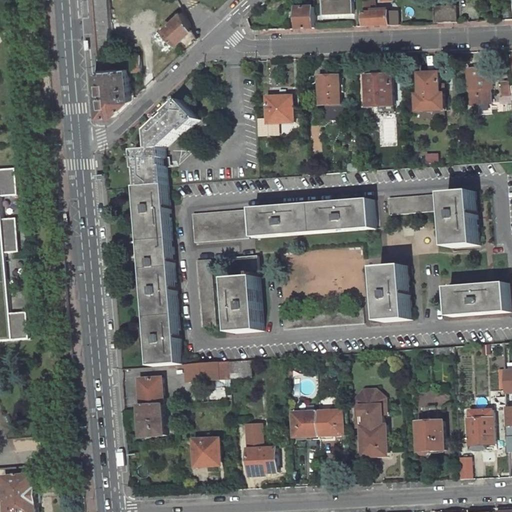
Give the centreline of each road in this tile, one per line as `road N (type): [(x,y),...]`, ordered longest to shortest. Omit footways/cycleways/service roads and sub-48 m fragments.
road 1 (residential): [(109,511),(511,492)]
road 2 (secondary): [(76,141),(109,511)]
road 3 (residential): [(223,29),(255,46),(511,34)]
road 4 (residential): [(223,29),(118,128),(76,141)]
road 5 (secondary): [(65,0),(76,141)]
